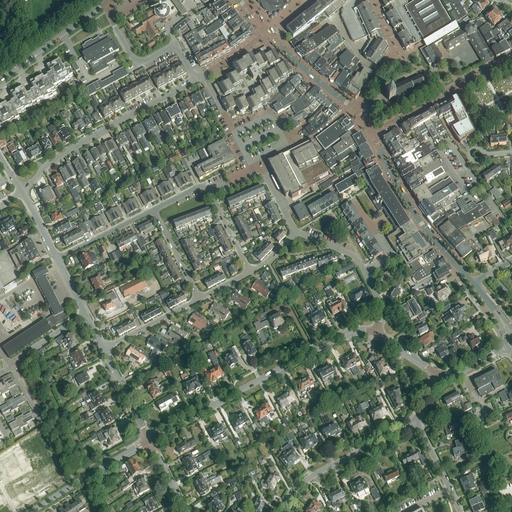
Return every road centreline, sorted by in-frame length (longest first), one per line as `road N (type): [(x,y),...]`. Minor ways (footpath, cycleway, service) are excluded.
road 1 (secondary): [(149,441),(341,336),(375,334)]
road 2 (residential): [(21,191),(52,160),(195,81)]
road 3 (residential): [(295,233),(202,76)]
road 4 (secondary): [(473,282),(420,224),(371,134)]
road 5 (residential): [(285,511),(308,479),(414,420)]
road 6 (residential): [(371,134),(511,61)]
road 7 (residential): [(195,81),(175,45),(144,62),(132,58),(104,4)]
road 8 (secondary): [(371,134),(266,31)]
road 9 (secondary): [(30,511),(149,441)]
road 10 (tertiary): [(104,4),(0,80)]
